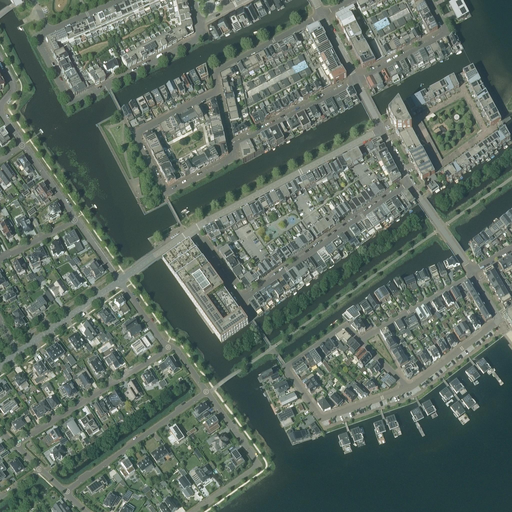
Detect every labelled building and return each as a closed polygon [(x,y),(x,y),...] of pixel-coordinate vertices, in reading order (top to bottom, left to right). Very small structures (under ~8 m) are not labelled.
[(174,0),(164,0),(165,1),(159,3),(160,5),(155,7),(149,9),(144,12),(139,14),(138,12),(132,15),(133,16),(128,19),(122,21),(117,23),(112,26),(106,28),(101,30),(96,33),(90,35),(90,33),(79,38),(79,40),(74,42),(73,41),(68,43),(61,46),(60,46),(62,51),(65,56),(68,61),(70,60),(72,65),(75,70),(73,71),(76,76),(78,75),(80,80),(81,82),(83,85),(86,84),(89,89),(94,86),(88,75),(93,72),(94,74),(100,71),(97,65),(83,72),(71,48),(167,6),(171,26),(118,54),(120,58),(125,55),(130,53),(131,54),(136,52),(135,50),(140,47),(151,42),(155,39),(160,37),(165,34),(170,32),(171,33),(181,28),(180,25),(178,19),(177,14),(176,9),(175,3),(174,0)] [(144,12),(143,10),(138,0),(134,2),(138,12),(139,14),(144,12)] [(149,9),(148,8),(145,0),(138,0),(143,10),(144,12),(149,9)] [(155,7),(154,5),(151,0),(145,0),(148,8),(149,9),(155,7)] [(176,9),(187,6),(186,0),(175,3),(176,9)] [(267,11),(261,0),(256,0),(254,1),(261,14),(266,12),(267,11)] [(366,12),(371,10),(366,0),(365,0),(361,2),(366,12)] [(366,0),(371,10),(376,7),(372,0),(366,0)] [(455,13),(464,9),(458,0),(457,0),(450,4),(455,13)] [(415,10),(424,5),(422,1),(414,5),(412,6),(415,10)] [(138,12),(134,2),(128,4),(132,15),(138,12)] [(362,14),(366,12),(361,2),(357,5),(362,14)] [(246,6),(244,7),(244,8),(245,10),(247,9),(251,15),(253,18),(252,18),(253,19),(257,16),(258,16),(251,3),(246,6)] [(133,16),(132,15),(128,4),(123,7),(127,17),(128,19),(133,16)] [(419,14),(427,10),(424,5),(415,10),(417,15),(419,14)] [(128,19),(127,17),(123,7),(117,9),(122,19),(122,21),(128,19)] [(349,43),(361,36),(351,17),(357,14),(353,7),(335,16),(349,43)] [(241,17),(244,23),(245,23),(244,22),(250,19),(250,20),(251,20),(244,8),(243,9),(237,12),(240,16),(240,17),(241,17)] [(122,21),(122,19),(117,9),(112,11),(117,22),(117,23),(122,21)] [(455,13),(454,14),(457,21),(467,16),(464,9),(455,13)] [(422,19),(430,15),(427,10),(419,14),(422,19)] [(117,23),(117,22),(112,11),(107,14),(111,24),(112,26),(117,23)] [(231,18),(236,28),(242,24),(235,11),(230,14),(232,17),(231,18)] [(112,26),(111,24),(107,14),(101,16),(106,26),(106,28),(112,26)] [(424,24),(432,20),(430,15),(422,19),(424,24)] [(106,28),(106,26),(101,16),(96,18),(101,29),(101,30),(106,28)] [(180,25),(191,23),(189,17),(178,19),(180,25)] [(229,25),(224,17),(218,20),(223,30),(229,27),(229,25)] [(101,30),(101,29),(96,18),(91,21),(95,31),(96,33),(101,30)] [(425,30),(435,25),(432,20),(424,24),(423,25),(425,30)] [(96,33),(95,31),(91,21),(85,23),(90,33),(90,35),(96,33)] [(217,34),(218,37),(224,34),(222,31),(217,21),(211,24),(213,26),(214,29),(211,31),(212,34),(216,32),(217,34)] [(79,38),(90,33),(85,23),(74,28),(79,38)] [(181,28),(193,34),(191,23),(180,25),(181,28)] [(333,52),(321,29),(319,25),(302,33),(306,40),(310,38),(320,58),(333,52)] [(435,25),(425,30),(428,35),(437,30),(435,25)] [(79,40),(79,38),(74,28),(69,30),(73,41),(74,42),(79,40)] [(176,43),(193,34),(181,28),(171,33),(176,43)] [(68,43),(73,41),(69,30),(63,33),(68,43)] [(415,42),(421,39),(416,31),(411,34),(415,42)] [(176,43),(171,33),(170,32),(165,34),(166,36),(172,46),(176,43)] [(410,32),(406,34),(411,44),(415,42),(411,34),(410,32)] [(61,46),(68,43),(63,33),(45,41),(53,56),(62,51),(60,46),(61,46)] [(172,46),(166,36),(165,34),(160,37),(161,39),(166,48),(172,46)] [(406,47),(411,44),(406,34),(400,37),(401,39),(406,47)] [(297,49),(302,46),(297,36),(292,39),(297,49)] [(363,69),(375,63),(361,36),(349,43),(363,69)] [(451,44),(448,45),(448,46),(451,50),(453,54),(456,52),(458,51),(456,48),(460,45),(459,43),(455,36),(448,39),(451,44)] [(166,48),(161,39),(160,37),(155,39),(156,41),(161,51),(166,48)] [(161,51),(156,41),(155,39),(151,42),(152,44),(157,53),(161,51)] [(292,51),(297,49),(292,39),(287,41),(292,51)] [(397,41),(396,39),(391,42),(396,52),(401,49),(397,41)] [(401,49),(406,47),(401,39),(397,41),(401,49)] [(287,54),(292,51),(287,41),(282,44),(287,54)] [(440,43),(436,46),(443,59),(447,57),(445,53),(451,50),(448,46),(448,45),(446,41),(445,41),(440,43)] [(157,53),(152,44),(151,42),(140,47),(141,49),(146,59),(157,53)] [(392,54),(396,52),(391,42),(387,44),(392,54)] [(283,56),(287,54),(282,44),(278,46),(283,56)] [(387,57),(392,54),(387,44),(382,47),(387,57)] [(278,59),(283,56),(278,46),(273,49),(278,59)] [(434,47),(429,49),(432,54),(433,54),(434,57),(437,55),(439,60),(439,61),(443,59),(436,46),(434,47)] [(146,59),(141,49),(140,47),(135,50),(136,52),(141,61),(146,59)] [(273,61),(278,59),(273,49),(268,51),(273,61)] [(429,49),(423,52),(426,57),(429,63),(435,60),(435,59),(434,57),(433,54),(432,54),(429,49)] [(56,61),(65,56),(62,51),(53,56),(56,61)] [(268,64),(273,61),(268,51),(263,54),(268,64)] [(136,64),(141,61),(136,52),(131,54),(136,64)] [(327,79),(331,86),(347,78),(333,52),(320,58),(330,77),(327,79)] [(423,52),(418,55),(423,64),(423,65),(424,67),(429,64),(429,63),(426,57),(423,52)] [(136,64),(131,54),(130,53),(125,55),(126,57),(131,67),(136,64)] [(264,66),(268,64),(263,54),(259,56),(264,66)] [(131,67),(126,57),(125,55),(120,58),(126,69),(131,67)] [(415,57),(413,58),(418,67),(417,67),(419,69),(421,68),(424,67),(423,65),(423,64),(418,55),(415,57)] [(58,66),(68,61),(65,56),(56,61),(58,66)] [(259,68),(264,66),(259,56),(254,59),(259,68)] [(409,65),(406,67),(409,72),(417,67),(418,67),(413,58),(407,61),(409,65)] [(253,71),(259,68),(254,59),(248,62),(253,71)] [(61,71),(72,65),(70,60),(68,61),(58,66),(61,71)] [(111,73),(118,69),(114,61),(113,60),(108,62),(109,64),(103,67),(106,74),(111,72),(111,73)] [(248,74),(253,71),(248,62),(243,64),(248,74)] [(404,62),(398,65),(403,75),(408,72),(409,72),(406,67),(404,62)] [(243,77),(248,74),(243,64),(238,67),(243,77)] [(64,76),(73,71),(75,70),(72,65),(61,71),(64,76)] [(395,67),(393,68),(393,69),(398,78),(400,77),(400,76),(402,75),(403,75),(398,65),(398,66),(395,67)] [(197,72),(196,72),(202,82),(208,79),(206,67),(201,70),(201,71),(197,73),(197,72)] [(465,78),(475,73),(473,68),(463,73),(465,78)] [(390,71),(387,72),(392,81),(394,84),(394,85),(394,84),(399,82),(400,82),(398,78),(393,69),(392,70),(390,71)] [(225,74),(227,80),(236,75),(233,70),(225,74)] [(66,81),(76,76),(73,71),(64,76),(66,81)] [(105,81),(100,71),(94,74),(99,83),(105,81)] [(383,79),(380,80),(383,85),(386,84),(392,81),(387,72),(387,71),(381,74),(383,79)] [(99,83),(94,74),(93,72),(88,75),(94,86),(99,83)] [(195,88),(201,86),(194,74),(194,73),(189,76),(195,88)] [(468,83),(478,78),(475,73),(465,78),(468,83)] [(69,86),(80,80),(78,75),(76,76),(66,81),(69,86)] [(372,79),(377,88),(378,91),(379,91),(380,90),(381,89),(384,88),(383,85),(380,80),(378,76),(375,78),(372,79)] [(182,80),(187,91),(190,90),(190,89),(192,88),(187,77),(186,77),(186,78),(185,78),(184,78),(184,79),(183,79),(182,79),(182,80),(181,80),(182,80)] [(454,91),(459,88),(455,82),(454,78),(449,81),(454,91)] [(470,88),(480,83),(478,78),(468,83),(470,88)] [(369,81),(366,82),(371,92),(374,90),(376,89),(377,88),(372,79),(369,81)] [(83,85),(81,82),(80,80),(69,86),(71,91),(83,85)] [(183,86),(182,87),(179,81),(174,84),(180,96),(185,94),(184,91),(185,90),(183,86)] [(318,93),(323,90),(318,81),(312,83),(313,85),(314,85),(318,93)] [(449,93),(454,91),(449,81),(444,83),(449,93)] [(444,96),(449,93),(444,83),(439,86),(444,96)] [(473,93),(483,88),(480,83),(470,88),(473,93)] [(74,97),(89,89),(86,84),(83,85),(71,91),(74,97)] [(173,100),(178,98),(176,94),(177,93),(173,85),(173,84),(166,88),(167,88),(173,100)] [(309,87),(308,85),(304,88),(309,98),(313,95),(309,87)] [(313,95),(318,93),(314,85),(313,85),(309,87),(313,95)] [(440,98),(444,96),(439,86),(434,88),(440,98)] [(303,101),(309,98),(304,88),(298,91),(303,101)] [(435,101),(440,98),(434,88),(429,91),(435,101)] [(475,98),(485,92),(483,88),(473,93),(475,98)] [(169,99),(171,99),(169,95),(168,96),(165,89),(159,92),(165,104),(169,102),(168,100),(169,99)] [(358,100),(353,89),(346,93),(352,103),(358,100)] [(298,103),(303,101),(298,91),(293,94),(298,103)] [(430,103),(435,101),(429,91),(425,93),(430,103)] [(158,107),(164,104),(158,93),(157,92),(152,96),(158,107)] [(478,102),(488,97),(485,92),(475,98),(478,102)] [(352,103),(346,93),(338,97),(343,108),(344,108),(348,106),(349,108),(353,106),(352,103)] [(425,106),(430,103),(425,93),(420,96),(425,106)] [(294,106),(298,103),(293,94),(289,96),(294,106)] [(289,108),(294,106),(289,96),(284,98),(289,108)] [(420,109),(425,106),(420,96),(415,98),(420,109)] [(149,97),(144,100),(150,110),(155,107),(149,97)] [(343,108),(338,97),(331,100),(338,112),(338,114),(345,110),(344,108),(343,108)] [(480,107),(491,102),(488,97),(478,102),(480,107)] [(285,110),(289,108),(284,98),(279,101),(285,110)] [(415,111),(420,109),(415,98),(410,101),(415,111)] [(216,99),(210,102),(212,111),(218,110),(216,99)] [(143,115),(149,112),(143,100),(137,103),(137,104),(143,115)] [(338,112),(331,100),(324,104),(326,109),(331,106),(333,109),(328,112),(329,114),(330,116),(338,112)] [(280,113),(285,110),(279,101),(275,103),(280,113)] [(411,114),(415,111),(410,101),(405,104),(407,107),(411,114)] [(483,112),(493,107),(491,102),(480,107),(483,112)] [(275,115),(280,113),(275,103),(270,106),(275,115)] [(329,114),(328,112),(326,109),(324,104),(318,107),(323,117),(320,119),(322,122),(327,120),(325,117),(329,114)] [(135,118),(140,116),(135,105),(134,105),(129,107),(135,118)] [(270,118),(275,115),(270,106),(265,108),(270,118)] [(434,175),(435,175),(408,124),(403,114),(399,107),(386,114),(390,121),(395,131),(413,164),(422,181),(427,179),(428,178),(429,179),(430,178),(430,177),(434,175)] [(486,117),(496,112),(493,107),(483,112),(486,117)] [(128,108),(122,111),(128,123),(134,120),(128,108)] [(265,121),(270,118),(265,108),(260,111),(265,121)] [(198,109),(193,111),(196,117),(198,121),(203,118),(202,117),(201,114),(200,114),(201,114),(198,109)] [(320,119),(315,109),(309,112),(316,126),(322,122),(320,119)] [(218,110),(212,111),(214,120),(214,121),(220,119),(218,110)] [(188,114),(186,115),(191,125),(193,123),(198,121),(196,117),(193,111),(188,114)] [(261,123),(265,121),(260,111),(256,113),(261,123)] [(201,114),(200,114),(201,114),(202,117),(203,118),(203,119),(205,123),(208,122),(209,122),(210,121),(207,117),(205,113),(205,112),(201,114)] [(316,126),(309,112),(304,115),(311,128),(316,126)] [(488,122),(498,117),(496,112),(486,117),(488,122)] [(250,116),(251,118),(255,126),(261,123),(256,113),(250,116)] [(230,122),(238,121),(241,120),(240,114),(229,116),(230,122)] [(184,116),(179,118),(182,124),(185,130),(190,128),(189,126),(191,125),(186,115),(184,116)] [(311,128),(304,115),(296,119),(303,132),(311,128)] [(497,123),(501,121),(498,117),(488,122),(491,127),(497,123)] [(184,163),(185,165),(204,155),(208,153),(207,151),(212,148),(213,149),(215,148),(214,143),(213,138),(211,138),(209,133),(208,127),(211,127),(209,122),(208,122),(205,123),(203,118),(198,121),(191,125),(189,126),(190,128),(185,130),(180,133),(176,135),(171,138),(166,140),(163,134),(159,136),(155,138),(158,143),(161,149),(164,154),(166,153),(169,158),(167,160),(170,165),(172,170),(175,175),(179,173),(182,172),(179,165),(184,163)] [(179,118),(174,121),(177,126),(180,133),(185,130),(182,124),(179,118)] [(303,132),(296,119),(287,124),(289,129),(292,133),(297,131),(299,135),(303,132)] [(174,121),(169,124),(172,129),(176,135),(180,133),(177,126),(174,121)] [(169,124),(165,126),(167,131),(171,138),(176,135),(172,129),(169,124)] [(239,134),(238,128),(237,124),(231,125),(234,137),(239,134)] [(239,134),(250,129),(247,124),(238,128),(239,134)] [(211,127),(208,127),(209,133),(217,131),(223,130),(221,125),(215,126),(211,127)] [(165,126),(160,129),(163,134),(164,136),(165,138),(166,141),(171,138),(167,131),(165,126)] [(294,137),(292,133),(289,129),(285,132),(282,126),(277,129),(284,142),(294,137)] [(284,142),(277,129),(270,133),(277,146),(284,142)] [(505,143),(510,139),(505,129),(499,133),(505,143)] [(217,131),(209,133),(211,138),(213,138),(218,136),(224,135),(223,130),(217,131)] [(9,141),(8,140),(2,132),(0,133),(0,143),(2,147),(9,141)] [(152,133),(143,137),(146,143),(155,138),(154,138),(152,133)] [(277,146),(270,133),(263,136),(270,150),(277,146)] [(501,146),(505,143),(499,133),(494,136),(501,146)] [(218,136),(213,138),(214,143),(219,142),(225,141),(224,135),(218,136)] [(270,150),(263,136),(261,138),(257,140),(264,153),(270,150)] [(497,149),(501,146),(494,136),(490,140),(497,149)] [(155,138),(146,143),(148,148),(154,145),(158,143),(155,138)] [(371,144),(367,146),(370,151),(373,149),(374,149),(375,152),(381,149),(379,146),(383,145),(380,139),(371,144)] [(264,153),(257,140),(256,140),(248,144),(249,145),(249,144),(249,145),(248,146),(247,145),(239,149),(242,160),(243,159),(243,162),(246,161),(246,162),(264,153)] [(492,152),(497,149),(490,140),(486,143),(492,152)] [(154,145),(148,148),(151,154),(157,151),(161,149),(158,143),(154,145)] [(488,155),(492,152),(486,143),(481,146),(488,155)] [(221,151),(216,154),(219,160),(228,155),(226,146),(220,147),(221,151)] [(483,158),(488,155),(481,146),(477,149),(483,158)] [(375,152),(371,154),(374,159),(376,158),(387,152),(384,147),(381,149),(375,152)] [(212,148),(207,151),(208,153),(209,153),(211,157),(214,162),(219,160),(216,154),(213,149),(212,148)] [(363,148),(358,151),(361,156),(366,154),(363,148)] [(157,151),(151,154),(154,159),(160,156),(164,154),(161,149),(157,151)] [(479,161),(483,158),(477,149),(472,152),(479,161)] [(363,160),(361,156),(358,151),(353,154),(357,163),(362,160),(363,160)] [(381,162),(389,157),(387,152),(376,158),(379,163),(381,162)] [(474,165),(479,161),(472,152),(468,155),(474,165)] [(160,156),(154,159),(157,165),(162,162),(167,159),(167,160),(169,159),(166,153),(164,154),(160,156)] [(208,153),(204,155),(206,159),(209,165),(214,162),(211,157),(209,153),(208,153)] [(357,163),(353,154),(348,156),(352,165),(357,163)] [(202,168),(209,165),(206,159),(204,155),(199,158),(197,159),(202,168)] [(470,168),(474,165),(468,155),(463,158),(470,168)] [(348,168),(352,165),(348,156),(343,159),(345,164),(346,164),(348,168)] [(383,166),(392,162),(389,157),(381,162),(383,166)] [(25,161),(23,159),(23,158),(15,163),(18,168),(20,167),(23,171),(24,170),(28,175),(32,172),(29,167),(26,163),(27,163),(25,160),(25,161)] [(465,171),(470,168),(463,158),(459,162),(465,171)] [(162,162),(157,165),(160,170),(165,167),(170,165),(167,160),(167,159),(162,162)] [(202,168),(197,159),(190,162),(195,172),(202,168)] [(348,168),(346,164),(345,164),(343,159),(337,162),(338,164),(338,163),(342,171),(342,170),(348,168)] [(185,165),(187,169),(190,175),(195,172),(190,162),(185,165)] [(386,171),(394,167),(392,162),(383,166),(386,171)] [(461,174),(465,171),(459,162),(455,165),(461,174)] [(184,163),(179,165),(180,168),(181,169),(182,172),(185,177),(190,175),(187,169),(185,165),(184,163)] [(343,172),(342,170),(342,171),(338,163),(338,164),(333,166),(338,175),(343,172)] [(165,167),(160,170),(163,175),(168,173),(172,170),(170,165),(165,167)] [(457,177),(461,174),(455,165),(450,168),(457,177)] [(11,184),(16,180),(6,166),(0,170),(2,172),(11,184)] [(328,169),(332,178),(338,175),(333,166),(328,169)] [(327,167),(321,170),(327,181),(328,182),(333,179),(332,178),(328,169),(327,167)] [(388,176),(397,172),(394,167),(386,171),(388,176)] [(452,180),(457,177),(450,168),(446,171),(452,180)] [(168,173),(163,175),(166,181),(175,176),(175,175),(172,170),(168,173)] [(321,170),(316,173),(322,184),(327,181),(321,170)] [(448,183),(452,180),(446,171),(441,174),(448,183)] [(0,180),(3,184),(0,185),(0,186),(4,192),(7,189),(6,188),(11,184),(2,172),(0,173),(0,180)] [(390,182),(400,177),(397,172),(388,176),(387,177),(389,182),(390,182)] [(316,173),(311,176),(315,185),(316,186),(322,184),(316,173)] [(435,185),(438,183),(434,175),(430,177),(430,178),(429,179),(428,178),(427,179),(431,184),(429,186),(427,187),(432,195),(432,194),(439,190),(435,185)] [(175,176),(166,181),(168,186),(177,181),(175,176)] [(311,176),(306,178),(310,187),(311,190),(316,187),(316,186),(315,185),(311,176)] [(392,186),(401,180),(400,177),(390,182),(392,186)] [(306,178),(300,181),(303,187),(304,190),(305,190),(306,192),(311,190),(310,187),(306,178)] [(303,187),(300,181),(295,184),(300,193),(304,190),(303,187)] [(295,196),(300,193),(295,184),(290,187),(295,196)] [(379,184),(374,187),(377,191),(378,192),(380,195),(385,192),(382,188),(381,186),(379,184)] [(36,199),(46,192),(42,186),(31,193),(36,199)] [(290,198),(295,196),(290,187),(285,189),(288,194),(290,197),(290,198)] [(374,187),(370,190),(372,194),(375,198),(377,197),(380,195),(378,192),(377,191),(374,187)] [(290,197),(288,194),(285,189),(280,192),(281,194),(285,201),(290,198),(290,197)] [(370,190),(365,193),(368,197),(368,198),(370,202),(375,198),(372,194),(370,190)] [(47,200),(51,197),(49,194),(48,195),(46,192),(36,199),(40,205),(43,203),(45,206),(49,203),(47,200)] [(364,192),(359,195),(366,205),(370,202),(368,198),(368,197),(365,193),(365,194),(364,192)] [(410,195),(409,195),(407,192),(402,195),(411,209),(416,206),(414,202),(415,202),(410,195)] [(286,202),(285,201),(281,194),(276,196),(275,196),(279,204),(280,205),(286,202)] [(275,196),(276,196),(275,195),(269,198),(274,206),(279,204),(275,196)] [(359,195),(355,198),(361,208),(366,205),(359,195)] [(405,214),(411,209),(402,195),(395,200),(405,214)] [(275,208),(274,206),(269,198),(264,200),(269,209),(268,209),(269,211),(275,208)] [(355,198),(350,202),(357,211),(361,208),(355,198)] [(263,212),(268,209),(269,209),(264,200),(258,203),(259,205),(260,205),(263,212)] [(400,217),(405,214),(395,200),(390,203),(400,217)] [(350,202),(346,205),(351,213),(352,214),(357,211),(350,202)] [(340,206),(341,208),(347,216),(351,213),(346,205),(344,203),(340,206)] [(394,222),(400,217),(390,203),(384,208),(394,222)] [(58,210),(60,209),(56,204),(52,207),(47,210),(49,215),(46,217),(50,224),(59,218),(58,216),(61,214),(58,210)] [(264,214),(263,212),(260,205),(259,205),(254,208),(259,217),(259,216),(264,214)] [(340,206),(335,209),(342,219),(347,216),(341,208),(340,206)] [(260,218),(259,216),(259,217),(254,208),(249,210),(254,221),(260,218)] [(388,226),(394,222),(384,208),(378,212),(388,226)] [(249,210),(248,209),(242,212),(249,224),(254,221),(249,210)] [(335,209),(331,213),(332,214),(338,222),(342,219),(335,209)] [(241,212),(236,215),(238,218),(238,219),(241,224),(246,221),(243,217),(241,212)] [(382,230),(388,226),(378,212),(372,216),(382,230)] [(328,217),(335,227),(339,224),(338,222),(332,214),(328,217)] [(234,216),(231,218),(233,222),(236,226),(241,224),(238,219),(238,218),(236,215),(234,216)] [(327,216),(322,219),(322,220),(324,222),(327,226),(330,230),(335,227),(328,217),(327,216)] [(376,234),(382,230),(372,216),(366,220),(376,234)] [(28,223),(27,223),(24,217),(19,220),(18,219),(15,221),(17,225),(16,226),(19,231),(22,230),(25,235),(28,233),(31,232),(30,230),(28,227),(28,226),(29,224),(28,223)] [(231,218),(226,220),(228,224),(231,229),(236,226),(233,222),(231,218)] [(511,226),(505,218),(500,222),(506,231),(507,230),(510,228),(511,230),(511,226)] [(226,220),(221,223),(225,232),(231,229),(228,224),(226,220)] [(370,238),(376,234),(366,220),(360,225),(370,238)] [(324,222),(320,225),(323,229),(326,233),(330,230),(327,226),(324,222)] [(506,231),(500,222),(499,222),(500,223),(500,224),(495,227),(502,236),(505,233),(509,238),(511,237),(507,230),(506,231)] [(8,230),(12,228),(8,223),(6,224),(5,223),(0,225),(0,226),(1,228),(0,228),(0,231),(4,236),(5,236),(7,241),(13,238),(8,230)] [(221,223),(215,226),(216,228),(220,235),(225,232),(221,223)] [(320,225),(315,228),(318,232),(321,237),(323,235),(326,233),(323,229),(320,225)] [(370,238),(360,225),(355,229),(364,242),(370,238),(370,239),(370,238)] [(502,236),(495,227),(495,228),(490,232),(496,240),(500,238),(503,242),(506,240),(502,236)] [(211,230),(216,239),(221,236),(220,235),(216,228),(211,230)] [(310,232),(313,236),(316,240),(321,237),(318,232),(315,228),(310,232)] [(210,229),(204,232),(211,242),(216,239),(211,230),(210,229)] [(364,242),(355,229),(350,232),(350,233),(359,246),(360,246),(359,246),(364,242)] [(302,236),(309,245),(314,242),(306,231),(301,234),(302,236)] [(68,236),(64,239),(66,242),(67,242),(65,244),(67,248),(68,248),(70,247),(73,245),(74,245),(76,244),(79,242),(77,239),(73,232),(68,235),(68,236)] [(499,244),(496,240),(490,232),(489,232),(485,236),(484,234),(484,235),(491,244),(494,242),(497,246),(499,244)] [(356,248),(359,246),(350,233),(343,237),(351,248),(354,246),(356,248)] [(491,245),(491,244),(484,235),(483,235),(478,239),(485,248),(488,245),(491,249),(493,247),(491,245)] [(304,248),(309,245),(302,236),(298,239),(304,248)] [(343,237),(338,241),(343,248),(347,254),(353,250),(351,248),(343,237)] [(300,252),(304,248),(298,239),(293,242),(300,252)] [(488,251),(485,248),(478,239),(477,239),(473,243),(480,252),(482,249),(485,253),(488,251)] [(189,241),(163,260),(221,344),(248,325),(189,241)] [(343,248),(338,241),(331,245),(337,253),(343,248)] [(57,242),(51,246),(53,249),(52,249),(53,250),(54,250),(54,251),(51,253),(53,257),(56,255),(57,257),(63,254),(62,252),(61,249),(61,248),(60,248),(57,242)] [(295,255),(300,252),(293,242),(289,245),(295,255)] [(480,252),(473,243),(473,244),(473,245),(470,247),(471,248),(474,258),(477,256),(478,258),(482,255),(480,252)] [(291,258),(295,255),(289,245),(284,248),(291,258)] [(337,253),(331,245),(324,250),(332,261),(334,264),(338,261),(337,259),(340,257),(341,259),(337,253)] [(231,252),(227,248),(224,250),(219,253),(223,258),(231,252)] [(280,251),(279,251),(285,259),(285,260),(286,261),(291,258),(284,248),(280,251)] [(34,253),(34,255),(39,264),(39,263),(49,258),(47,255),(44,256),(41,249),(40,249),(37,250),(37,251),(34,253)] [(279,251),(280,251),(278,249),(274,253),(274,254),(274,253),(281,263),(281,262),(285,260),(285,259),(279,251)] [(234,257),(237,255),(233,250),(231,252),(223,258),(226,263),(234,257)] [(332,261),(324,250),(322,252),(317,255),(317,256),(319,258),(323,255),(324,257),(320,259),(321,260),(325,266),(332,261)] [(281,263),(274,253),(274,254),(270,257),(272,260),(271,260),(272,260),(274,263),(274,262),(277,267),(282,264),(281,262),(281,263)] [(39,264),(34,255),(31,257),(30,256),(27,258),(28,258),(27,259),(32,269),(40,265),(39,263),(39,264)] [(320,259),(319,258),(317,256),(309,261),(316,271),(317,272),(321,269),(323,272),(327,269),(325,266),(321,260),(320,259)] [(237,261),(234,257),(226,263),(229,267),(237,261)] [(454,269),(460,266),(455,259),(451,261),(446,263),(447,265),(444,266),(447,272),(453,269),(454,269)] [(511,267),(507,259),(503,261),(509,272),(511,270),(511,267)] [(232,272),(238,268),(242,265),(239,260),(237,261),(229,267),(232,272)] [(268,263),(267,263),(268,263),(271,267),(273,271),(277,267),(274,262),(274,263),(272,260),(271,260),(270,261),(268,262),(268,263)] [(23,265),(21,266),(18,261),(13,264),(15,269),(15,270),(15,269),(14,270),(16,274),(17,273),(18,275),(25,272),(24,271),(25,270),(23,265)] [(101,270),(101,269),(100,270),(98,268),(95,264),(93,261),(89,263),(92,267),(89,268),(90,269),(86,271),(85,269),(81,271),(86,278),(89,275),(90,276),(93,275),(95,279),(102,274),(103,273),(101,270)] [(305,271),(309,276),(316,271),(309,261),(303,265),(303,266),(302,266),(306,271),(305,271)] [(509,272),(503,261),(498,264),(499,265),(501,268),(502,270),(504,273),(505,275),(509,272)] [(270,272),(273,271),(267,263),(262,266),(268,274),(270,272)] [(305,271),(306,271),(302,266),(303,266),(303,265),(294,271),(304,285),(312,280),(309,276),(305,271)] [(447,276),(442,265),(440,266),(436,267),(440,276),(441,275),(442,278),(447,276)] [(268,274),(262,266),(258,269),(264,277),(268,274)] [(483,273),(485,277),(495,271),(493,267),(483,273)] [(440,280),(435,268),(429,271),(432,277),(431,277),(432,278),(433,280),(435,279),(436,282),(440,280)] [(258,269),(254,272),(259,280),(264,277),(258,269)] [(252,270),(248,273),(249,276),(255,284),(259,280),(254,272),(253,272),(252,270)] [(78,280),(82,277),(78,271),(71,276),(68,278),(68,279),(75,289),(82,285),(78,280)] [(296,291),(304,285),(294,271),(287,277),(296,291)] [(487,280),(496,275),(497,275),(495,271),(485,277),(487,280)] [(426,272),(420,275),(425,285),(431,282),(426,272)] [(247,273),(242,276),(244,279),(245,279),(250,287),(255,284),(249,276),(248,273),(247,273)] [(425,285),(420,275),(414,277),(419,287),(425,285)] [(489,284),(498,279),(496,275),(487,280),(489,284)] [(44,281),(41,276),(37,278),(34,280),(37,285),(44,281)] [(292,294),(296,291),(287,277),(282,280),(292,294)] [(1,278),(0,278),(0,286),(2,286),(3,288),(8,286),(7,283),(5,284),(1,278)] [(417,288),(413,278),(412,278),(404,282),(407,289),(411,287),(412,291),(417,288)] [(245,290),(250,287),(245,279),(244,279),(240,282),(245,290)] [(492,288),(500,282),(498,279),(489,284),(492,288)] [(286,298),(292,294),(282,280),(277,284),(286,298)] [(401,283),(399,280),(394,283),(398,290),(399,289),(402,293),(402,292),(403,291),(405,290),(406,290),(401,283)] [(469,281),(461,286),(464,291),(466,290),(469,294),(475,291),(469,281)] [(67,292),(60,282),(54,286),(55,287),(50,291),(54,297),(59,293),(61,296),(67,292)] [(494,291),(503,286),(500,282),(492,288),(494,291)] [(280,302),(286,298),(277,284),(270,288),(280,302)] [(394,298),(400,295),(392,284),(391,284),(387,288),(394,298)] [(496,295),(505,290),(503,286),(494,291),(496,295)] [(14,295),(17,293),(15,288),(12,290),(11,290),(6,292),(8,295),(3,298),(3,299),(3,300),(4,302),(5,302),(6,303),(15,298),(14,295)] [(275,306),(280,302),(270,288),(265,292),(275,306)] [(392,298),(386,289),(384,290),(379,293),(386,304),(391,300),(390,299),(392,298)] [(462,300),(456,289),(450,292),(456,302),(453,303),(454,305),(457,311),(459,310),(456,304),(462,300)] [(498,298),(507,293),(505,290),(496,295),(498,298)] [(469,294),(466,296),(471,303),(473,302),(474,303),(480,299),(478,296),(475,291),(469,294)] [(269,310),(275,306),(265,292),(260,296),(269,310)] [(386,304),(379,293),(374,296),(374,297),(373,298),(379,307),(380,306),(381,307),(386,304)] [(509,297),(507,293),(498,298),(500,302),(509,297)] [(447,294),(442,297),(444,301),(444,302),(446,304),(447,305),(444,307),(447,313),(455,308),(454,305),(447,294)] [(263,314),(269,310),(260,296),(253,300),(263,314)] [(379,307),(373,298),(372,297),(367,301),(374,311),(379,308),(379,307)] [(509,298),(509,297),(500,302),(502,306),(506,304),(511,301),(509,298)] [(116,306),(111,309),(114,313),(120,308),(124,315),(129,311),(121,299),(120,298),(115,301),(116,303),(115,304),(114,303),(114,304),(115,304),(116,306)] [(44,310),(47,308),(41,299),(35,303),(34,302),(32,304),(33,305),(39,315),(45,311),(44,310)] [(445,311),(438,299),(436,301),(436,300),(434,302),(432,303),(434,306),(434,307),(437,311),(438,313),(434,315),(437,319),(438,320),(441,318),(439,314),(445,311)] [(480,299),(474,303),(479,312),(485,309),(482,303),(481,301),(480,300),(480,299)] [(258,318),(263,314),(253,300),(248,304),(258,318)] [(373,312),(366,303),(366,302),(360,306),(362,308),(360,309),(364,314),(365,313),(367,316),(373,312)] [(39,315),(33,305),(32,304),(29,306),(30,307),(30,308),(25,311),(30,319),(31,321),(34,319),(39,315)] [(362,313),(358,307),(347,315),(351,320),(353,319),(354,321),(360,317),(358,315),(362,313)] [(431,316),(429,313),(429,312),(428,311),(428,310),(427,310),(427,309),(425,307),(420,310),(427,321),(432,318),(434,321),(437,319),(434,315),(434,314),(431,316)] [(485,309),(479,312),(486,323),(492,319),(485,309)] [(427,321),(420,310),(415,313),(416,313),(415,314),(416,314),(416,315),(417,315),(417,316),(422,325),(427,322),(427,321)] [(18,330),(19,329),(24,326),(21,321),(23,319),(18,312),(11,316),(15,321),(12,323),(16,328),(15,328),(15,329),(16,329),(16,330),(17,330),(18,330)] [(105,315),(104,312),(98,316),(105,326),(108,323),(109,325),(113,323),(117,321),(113,315),(109,317),(108,316),(107,317),(106,315),(105,315)] [(480,328),(472,312),(468,314),(471,319),(469,320),(471,324),(473,327),(475,331),(480,328)] [(413,316),(403,322),(408,330),(409,332),(410,332),(410,331),(418,326),(419,326),(413,316)] [(466,328),(469,326),(464,319),(462,320),(463,322),(457,326),(465,339),(465,338),(470,335),(469,332),(466,328)] [(127,334),(136,327),(136,326),(133,321),(130,323),(129,321),(124,324),(126,326),(123,328),(127,334)] [(365,331),(359,321),(351,326),(356,332),(356,331),(357,331),(359,335),(365,331)] [(405,331),(400,322),(394,325),(401,336),(406,333),(408,337),(411,335),(409,332),(408,330),(405,331)] [(90,323),(84,327),(88,332),(86,334),(85,335),(84,335),(85,335),(86,337),(88,340),(90,343),(93,341),(99,337),(100,338),(104,344),(109,341),(105,335),(104,336),(101,331),(97,333),(95,330),(94,330),(94,329),(93,328),(90,323)] [(465,339),(457,326),(458,327),(450,331),(452,336),(455,334),(457,338),(460,342),(465,339)] [(138,334),(141,332),(137,327),(136,327),(127,334),(131,339),(133,338),(134,340),(140,336),(138,334)] [(388,329),(386,329),(386,330),(380,333),(385,341),(384,341),(385,343),(393,338),(388,329)] [(345,332),(342,332),(335,337),(339,342),(343,340),(347,344),(351,339),(348,336),(345,332)] [(444,337),(443,334),(440,336),(441,339),(443,342),(446,340),(447,342),(447,343),(449,345),(450,347),(451,349),(457,345),(452,335),(448,337),(447,335),(444,337)] [(84,346),(80,340),(78,341),(74,336),(68,340),(76,352),(84,346)] [(144,338),(145,338),(144,337),(132,346),(131,347),(137,356),(143,352),(146,349),(149,347),(146,343),(147,342),(144,338)] [(398,346),(393,338),(385,343),(390,350),(398,346)] [(448,351),(443,342),(441,339),(435,342),(434,339),(431,341),(434,346),(436,344),(438,346),(437,347),(438,347),(439,348),(442,353),(443,355),(448,351)] [(352,340),(346,346),(349,348),(350,350),(349,351),(353,355),(354,354),(360,348),(354,342),(352,340)] [(340,349),(336,344),(334,346),(333,344),(330,341),(325,344),(332,355),(340,349)] [(332,355),(325,344),(320,348),(322,352),(324,354),(327,358),(332,355)] [(434,348),(432,344),(429,345),(431,349),(427,352),(431,358),(434,362),(440,358),(434,348)] [(56,346),(51,349),(58,359),(63,355),(63,356),(64,355),(63,355),(64,354),(63,354),(59,348),(58,349),(56,346),(56,345),(56,346)] [(395,359),(395,360),(403,355),(399,348),(391,352),(394,358),(395,359)] [(46,353),(48,356),(50,359),(46,361),(51,367),(54,365),(52,363),(53,362),(58,359),(51,349),(46,353)] [(358,364),(367,355),(367,354),(366,353),(363,350),(362,350),(354,359),(353,359),(358,364)] [(430,364),(423,351),(416,355),(422,366),(424,365),(425,367),(430,364)] [(118,360),(120,359),(116,352),(113,354),(114,356),(109,359),(108,358),(104,360),(108,366),(111,364),(115,370),(121,366),(118,360)] [(314,352),(309,356),(316,366),(317,366),(316,366),(317,366),(321,363),(321,362),(321,363),(322,363),(314,352)] [(370,358),(367,355),(358,364),(363,368),(367,364),(368,363),(372,360),(372,359),(370,358)] [(408,363),(403,355),(395,360),(396,361),(396,362),(396,361),(400,368),(408,363)] [(103,372),(100,368),(100,367),(100,366),(102,364),(97,356),(92,359),(94,362),(90,365),(96,375),(99,373),(99,374),(103,372)] [(316,366),(309,356),(304,359),(302,361),(306,367),(308,366),(311,369),(316,366)] [(76,364),(72,358),(67,361),(71,367),(76,364)] [(159,366),(158,367),(162,373),(162,372),(164,371),(165,370),(167,369),(170,367),(170,368),(174,373),(179,370),(176,363),(175,364),(175,363),(172,358),(167,361),(162,364),(159,367),(159,366)] [(408,371),(403,374),(406,377),(408,381),(413,378),(412,376),(414,375),(416,374),(418,372),(415,366),(412,368),(411,366),(416,363),(415,360),(404,367),(405,367),(406,370),(409,368),(410,370),(408,371)] [(483,360),(476,364),(478,367),(481,370),(480,370),(483,374),(484,374),(489,371),(488,370),(490,369),(487,365),(483,360)] [(293,367),(293,370),(298,377),(300,375),(307,370),(301,361),(293,367)] [(43,367),(40,363),(37,365),(35,367),(33,368),(36,373),(34,375),(37,379),(43,375),(44,377),(50,373),(47,368),(45,370),(43,367)] [(378,369),(380,367),(378,366),(375,363),(367,371),(376,380),(380,375),(378,373),(380,371),(378,369)] [(472,368),(465,373),(467,376),(469,378),(472,382),(474,381),(475,381),(479,378),(479,377),(477,373),(476,374),(474,370),(472,368)] [(260,376),(259,377),(260,377),(260,378),(261,379),(262,380),(262,381),(265,380),(267,379),(270,378),(271,377),(271,378),(273,382),(278,380),(275,373),(277,373),(277,372),(275,369),(272,371),(270,371),(270,370),(268,370),(262,374),(260,376)] [(88,381),(89,380),(87,378),(89,376),(88,374),(86,370),(83,372),(85,374),(78,379),(78,380),(75,382),(77,385),(78,387),(81,385),(84,390),(90,386),(88,381)] [(148,373),(147,372),(144,374),(144,375),(142,376),(143,377),(142,377),(145,383),(143,384),(145,387),(147,386),(151,384),(152,386),(158,383),(154,377),(152,379),(151,376),(150,376),(148,373)] [(389,390),(396,383),(387,374),(380,381),(389,390)] [(19,375),(14,379),(16,382),(15,383),(18,388),(20,387),(22,391),(28,386),(26,383),(26,382),(23,377),(21,378),(19,375)] [(307,390),(318,382),(312,375),(307,379),(309,382),(304,385),(305,386),(305,387),(307,390)] [(378,390),(377,390),(367,380),(362,385),(370,393),(378,390)] [(456,380),(450,385),(454,390),(453,391),(456,394),(457,394),(457,395),(462,391),(461,390),(463,389),(460,385),(456,380)] [(135,400),(136,400),(139,398),(138,395),(142,393),(139,389),(139,390),(134,382),(127,386),(130,391),(125,395),(127,398),(127,397),(130,403),(135,400)] [(283,382),(273,387),(275,391),(278,390),(282,397),(285,395),(284,393),(286,392),(286,391),(288,390),(286,384),(284,384),(283,382)] [(321,387),(318,382),(307,390),(309,391),(308,392),(310,395),(315,392),(317,395),(323,391),(320,388),(321,387)] [(76,394),(69,383),(59,389),(61,392),(64,390),(67,396),(69,399),(72,397),(71,397),(76,394)] [(0,394),(2,393),(4,391),(6,393),(9,391),(5,385),(2,388),(0,389),(0,394)] [(367,396),(356,385),(352,389),(348,385),(345,388),(351,394),(353,391),(361,399),(364,397),(365,398),(367,396)] [(351,394),(345,388),(341,393),(351,403),(356,398),(351,394)] [(330,400),(338,407),(338,408),(338,407),(339,406),(340,407),(343,404),(342,403),(343,403),(342,402),(336,396),(337,394),(333,389),(331,392),(333,394),(329,399),(330,399),(330,400)] [(451,398),(452,397),(450,394),(448,393),(447,391),(446,389),(439,394),(443,399),(446,402),(451,398)] [(119,399),(116,393),(111,396),(112,396),(110,397),(111,397),(110,398),(116,409),(116,408),(118,407),(121,405),(123,407),(126,405),(121,398),(119,399)] [(280,402),(283,407),(296,401),(294,395),(280,402)] [(464,399),(462,401),(463,402),(466,406),(465,406),(468,410),(468,409),(469,410),(474,406),(473,406),(475,404),(472,400),(469,396),(467,397),(464,399)] [(58,407),(52,398),(46,401),(46,400),(52,410),(53,409),(54,409),(58,407)] [(116,409),(110,398),(109,399),(109,398),(107,399),(103,401),(103,403),(102,404),(101,403),(107,413),(109,412),(110,413),(116,409)] [(18,409),(12,401),(10,403),(8,400),(2,404),(4,407),(0,409),(0,410),(0,411),(4,416),(8,413),(7,411),(10,409),(13,412),(18,409)] [(52,410),(46,400),(42,403),(42,404),(38,407),(43,416),(47,413),(49,411),(51,409),(51,410),(52,410)] [(330,410),(324,400),(317,405),(323,413),(330,410)] [(430,414),(435,412),(429,402),(422,405),(425,410),(426,412),(428,415),(430,414)] [(107,413),(101,403),(100,404),(99,405),(98,404),(94,407),(97,412),(96,413),(97,416),(99,415),(101,418),(101,419),(106,416),(105,415),(107,413)] [(206,412),(209,410),(207,407),(205,404),(202,406),(199,408),(195,411),(199,417),(197,418),(199,421),(204,418),(205,419),(209,416),(207,413),(207,414),(206,412)] [(457,418),(464,413),(461,409),(460,408),(459,406),(457,404),(450,409),(457,418)] [(43,416),(38,407),(32,410),(31,409),(29,411),(32,416),(34,415),(37,419),(38,418),(38,419),(41,417),(43,415),(43,416)] [(417,421),(423,418),(421,415),(420,413),(418,409),(410,413),(413,418),(415,422),(417,421)] [(293,418),(294,417),(290,410),(283,414),(284,414),(283,415),(282,414),(278,416),(281,423),(283,423),(285,427),(292,423),(290,419),(293,418)] [(388,424),(389,426),(388,426),(388,427),(389,430),(390,430),(390,431),(392,431),(396,429),(396,428),(398,427),(396,423),(394,416),(386,419),(388,424)] [(15,432),(16,432),(25,426),(30,422),(27,417),(21,420),(21,419),(11,425),(14,429),(13,429),(14,432),(15,432)] [(99,426),(94,419),(88,423),(85,418),(79,422),(84,429),(87,426),(93,434),(98,431),(97,430),(98,430),(96,428),(99,426)] [(217,425),(219,424),(217,422),(217,421),(216,421),(215,419),(205,425),(206,426),(211,434),(210,435),(210,436),(220,428),(217,425)] [(384,427),(383,428),(382,425),(381,422),(374,425),(375,430),(377,435),(379,434),(379,435),(382,434),(385,433),(385,432),(384,429),(384,427)] [(65,434),(69,441),(69,440),(73,437),(80,434),(79,433),(82,432),(78,426),(76,428),(73,423),(66,426),(70,431),(65,434)] [(314,423),(309,426),(312,430),(316,435),(321,434),(319,431),(317,428),(314,423)] [(185,440),(184,438),(176,427),(173,428),(173,429),(172,430),(172,429),(169,431),(173,436),(167,439),(170,443),(175,440),(177,442),(178,444),(179,444),(185,440)] [(194,429),(186,435),(188,437),(196,432),(194,429)] [(360,440),(362,440),(361,435),(359,429),(351,431),(352,436),(353,438),(353,439),(354,442),(355,442),(355,443),(356,443),(360,441),(360,440)] [(292,430),(287,434),(291,441),(292,444),(297,442),(302,440),(311,437),(310,437),(309,432),(306,433),(306,432),(303,433),(301,434),(296,435),(295,436),(295,435),(292,430)] [(58,432),(57,433),(56,431),(44,438),(44,439),(46,437),(49,441),(47,442),(47,443),(49,446),(49,447),(58,441),(59,443),(63,440),(58,432)] [(214,436),(209,440),(213,445),(212,445),(216,451),(220,448),(222,449),(226,446),(224,444),(228,441),(225,437),(225,438),(223,435),(219,438),(219,437),(216,439),(214,436)] [(348,440),(347,438),(346,435),(338,437),(342,447),(344,446),(344,447),(350,445),(349,444),(350,444),(349,440),(348,440)] [(65,454),(60,448),(58,450),(57,448),(52,451),(53,453),(50,455),(54,461),(57,459),(59,461),(61,459),(61,460),(62,459),(61,459),(63,458),(62,456),(65,454)] [(168,456),(169,458),(172,455),(169,451),(166,453),(163,448),(151,456),(157,464),(159,462),(161,465),(165,462),(163,459),(168,456)] [(232,465),(228,467),(231,472),(235,469),(235,470),(234,471),(234,472),(236,470),(244,464),(246,463),(244,464),(241,460),(243,458),(241,459),(236,453),(231,456),(234,460),(230,462),(232,465)] [(148,460),(147,459),(147,460),(144,462),(143,462),(142,464),(142,463),(141,464),(138,466),(137,466),(138,467),(142,472),(142,473),(143,473),(142,473),(149,468),(151,471),(154,469),(152,466),(152,465),(152,466),(148,460)] [(24,469),(21,465),(20,466),(16,461),(10,465),(16,475),(24,469)] [(129,465),(126,461),(126,462),(125,463),(124,462),(123,463),(120,465),(124,469),(121,471),(120,472),(123,477),(125,476),(126,476),(126,475),(127,474),(128,476),(132,474),(135,471),(130,465),(129,465)] [(212,471),(215,469),(211,462),(207,465),(212,471)] [(202,470),(199,471),(196,474),(194,471),(189,475),(195,484),(200,480),(201,482),(203,484),(203,485),(210,480),(209,479),(209,480),(208,477),(211,475),(211,474),(207,468),(206,467),(206,468),(203,470),(202,470),(202,469),(202,470)] [(182,477),(184,479),(185,479),(186,482),(190,479),(184,471),(180,474),(182,477)] [(104,489),(107,486),(105,483),(102,479),(101,478),(101,479),(94,483),(87,488),(87,489),(88,491),(90,493),(91,495),(96,492),(99,490),(102,487),(103,489),(104,489)] [(180,485),(178,487),(182,493),(183,493),(185,497),(186,497),(191,493),(191,492),(188,489),(190,487),(186,482),(185,479),(184,479),(179,483),(180,485)] [(111,496),(110,495),(103,506),(106,508),(107,507),(110,509),(112,505),(113,503),(116,505),(120,499),(117,497),(116,499),(111,496)] [(165,499),(163,500),(171,511),(175,511),(178,510),(175,506),(176,506),(173,503),(170,499),(166,502),(165,499)] [(171,511),(163,500),(163,501),(164,502),(162,503),(164,505),(159,509),(161,511),(171,511)]
